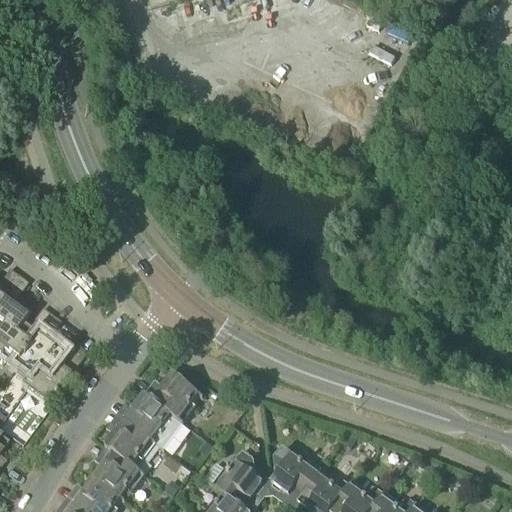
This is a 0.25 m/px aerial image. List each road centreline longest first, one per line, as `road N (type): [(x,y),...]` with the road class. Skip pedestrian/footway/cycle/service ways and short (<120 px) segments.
road 1 (tertiary): [(511,440),(288,366),(179,300)]
road 2 (tertiary): [(179,300),(108,214),(78,159),(31,0)]
road 3 (residential): [(34,511),(130,357)]
road 4 (residential): [(130,357),(0,242)]
